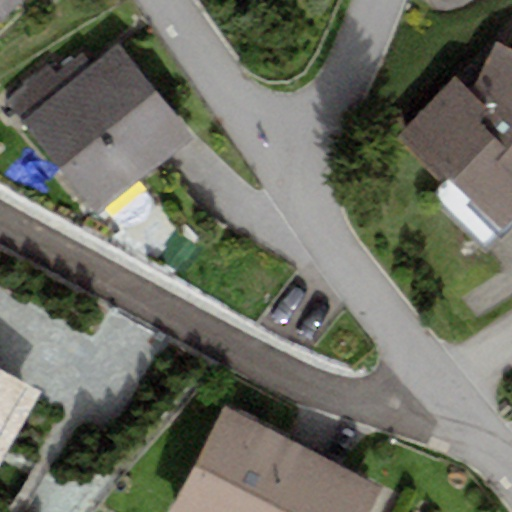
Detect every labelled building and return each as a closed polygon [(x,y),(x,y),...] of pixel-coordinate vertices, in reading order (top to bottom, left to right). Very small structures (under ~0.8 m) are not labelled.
[(0,0),(0,17),(17,0),(0,0)] [(49,65),(5,100),(96,215),(193,138),(117,42),(89,64),(81,54),(56,74),(49,65)] [(472,91),(454,77),(397,138),(438,177),(444,174),(502,231),(511,219),(511,50),(497,43),(472,91)] [(0,462),(41,389),(0,365),(0,462)] [(368,511),(382,486),(223,407),(170,511),(368,511)]
